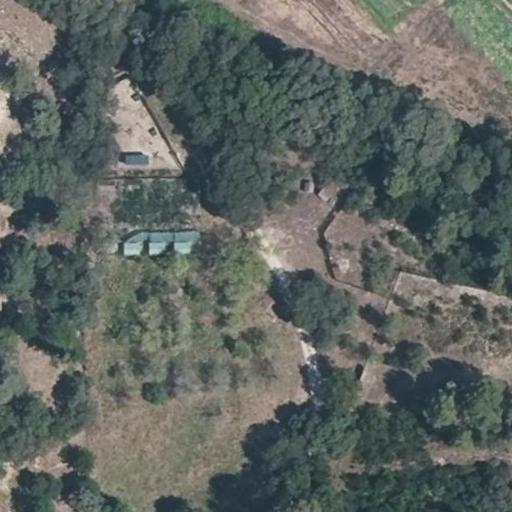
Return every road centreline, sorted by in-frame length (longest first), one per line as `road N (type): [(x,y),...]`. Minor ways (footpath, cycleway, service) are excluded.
road 1 (track): [(283,511),(308,466),(320,407),(304,342),(288,291),(123,44),(143,0)]
road 2 (track): [(179,0),(263,52),(511,161)]
